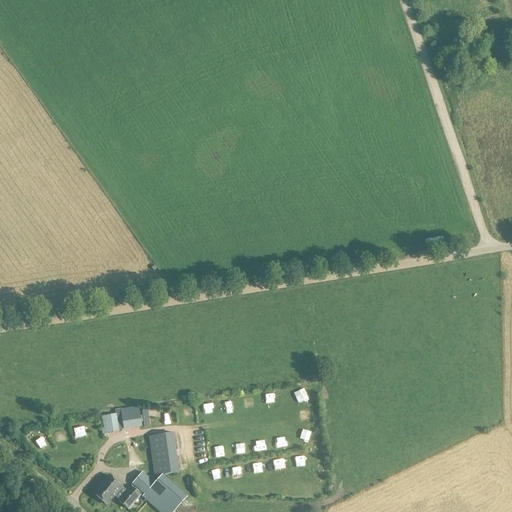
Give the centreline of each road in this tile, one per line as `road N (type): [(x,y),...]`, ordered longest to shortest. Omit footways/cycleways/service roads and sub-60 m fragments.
road 1 (unclassified): [(0,328),(511,246)]
road 2 (track): [(405,0),(489,249)]
